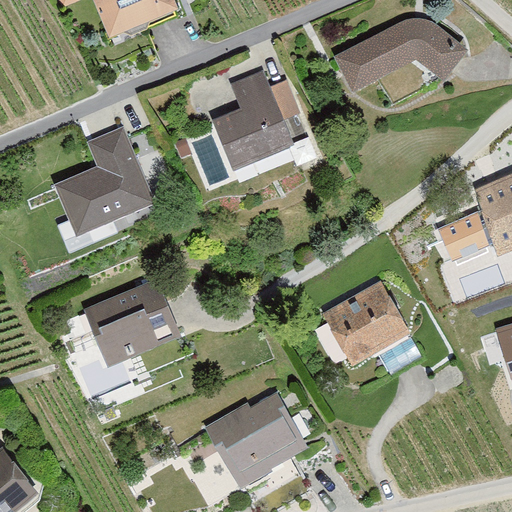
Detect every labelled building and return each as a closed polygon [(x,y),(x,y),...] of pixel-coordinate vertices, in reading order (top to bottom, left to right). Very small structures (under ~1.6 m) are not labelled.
[(51,0),(56,11),(83,0),(100,42),(174,11),(169,0),(51,0)] [(401,19),(329,55),(348,91),(411,59),(438,83),(467,51),(430,19),(401,19)] [(241,113),(213,124),(232,173),(293,149),(282,122),(300,115),(287,84),(271,90),(263,71),(230,84),(241,113)] [(93,167),(48,184),(70,242),(151,212),(120,128),(84,141),(93,167)] [(511,171),(467,190),(492,251),(511,242),(511,171)] [(157,278),(83,310),(108,368),(182,335),(157,278)] [(375,281),(315,313),(346,369),(406,336),(375,281)] [(511,328),(501,331),(511,366),(511,328)] [(270,389),(199,429),(233,488),(303,447),(270,389)] [(0,511),(9,511),(29,497),(0,462),(0,511)]
